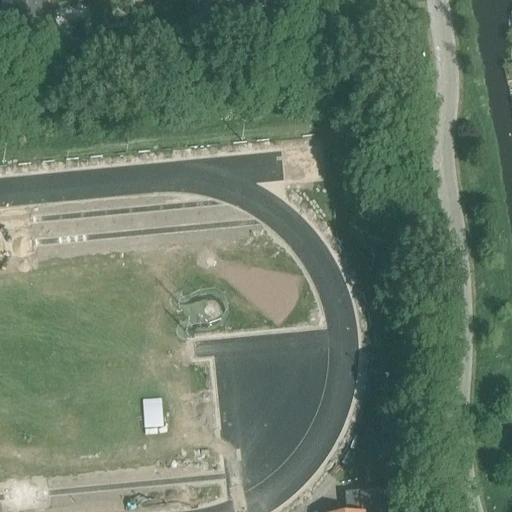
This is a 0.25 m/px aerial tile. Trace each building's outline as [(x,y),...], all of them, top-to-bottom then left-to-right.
[(52,7),(50,0),(3,0),(6,15),(52,7)] [(231,0),(233,11),(254,8),(256,20),(282,16),(279,3),(270,4),(268,0),(231,0)] [(330,0),(321,0),(323,11),(332,9),(330,0)] [(317,2),(310,4),(312,15),(319,13),(317,2)] [(6,15),(10,37),(31,34),(33,46),(58,42),(52,7),(6,15)] [(344,25),(334,26),(335,35),(345,34),(344,25)] [(113,32),(104,33),(105,40),(105,42),(114,41),(113,32)] [(96,33),(86,35),(88,45),(98,43),(98,41),(96,33)] [(284,165),(320,165),(319,135),(284,136),(284,165)] [(204,382),(206,413),(227,411),(224,380),(204,382)] [(387,511),(385,492),(345,495),(346,511),(387,511)]
